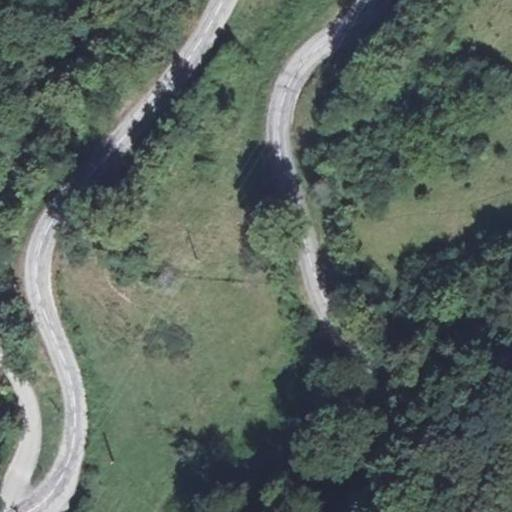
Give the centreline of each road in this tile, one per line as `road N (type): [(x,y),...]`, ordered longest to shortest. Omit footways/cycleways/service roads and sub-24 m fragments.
road 1 (tertiary): [(221,0),(186,61),(47,219),(32,287),(64,364),(76,442),(57,492),(19,511)]
road 2 (tertiary): [(348,511),(369,471),(381,409),(362,357),(317,286),(279,151),(277,112),(288,77),(380,0)]
road 3 (unclassified): [(0,311),(32,421),(3,511)]
road 4 (unclassified): [(72,0),(0,187)]
